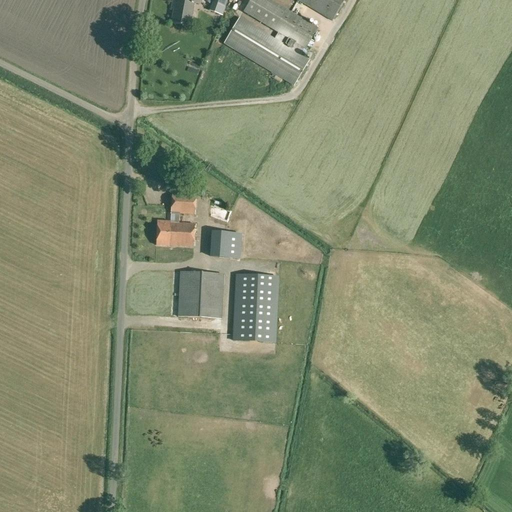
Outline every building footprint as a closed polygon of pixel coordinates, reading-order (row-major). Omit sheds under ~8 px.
[(200,4),(200,0),(173,0),(172,10),(174,10),(172,23),(189,26),(193,3),(200,4)] [(305,50),(318,29),(270,0),(250,0),(243,12),(305,50)] [(296,0),(332,21),(344,0),(296,0)] [(294,86),(309,61),(239,19),(225,44),(294,86)] [(195,215),(196,195),(171,193),(170,214),(172,214),(171,222),(158,221),(156,246),(169,246),(169,245),(193,247),(194,225),(178,224),(179,215),(195,215)] [(214,232),(214,256),(245,256),(245,232),(214,232)] [(221,319),(223,274),(180,272),(178,317),(221,319)] [(277,277),(235,275),(232,341),(273,343),(277,277)]
